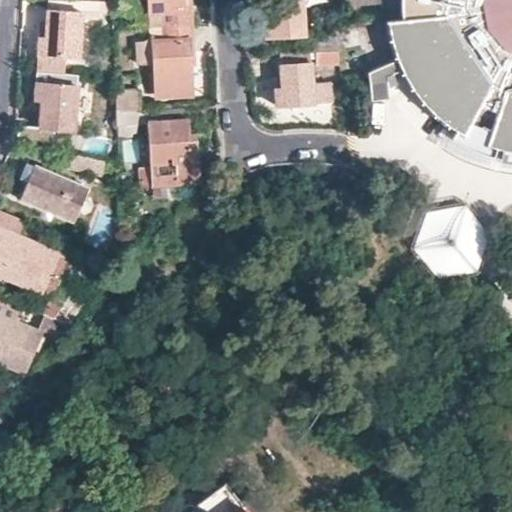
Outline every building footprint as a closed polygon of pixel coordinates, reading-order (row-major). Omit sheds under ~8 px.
[(80,54),(83,12),(101,13),(102,1),(81,0),(49,0),(48,27),(47,34),(40,34),(39,51),(43,52),(42,57),(39,57),(38,70),(65,72),(66,53),(80,54)] [(150,0),(152,25),(192,23),(191,0),(150,0)] [(305,31),(303,0),(272,0),(274,13),(268,14),(269,23),(269,32),(305,31)] [(511,0),(404,0),(404,12),(388,15),(389,23),(396,50),(400,59),(403,66),(405,69),(418,91),(419,92),(437,112),(459,128),(474,135),(499,144),(500,144),(511,145),(511,0)] [(194,46),(192,23),(152,25),(153,36),(148,41),(138,42),(139,62),(154,61),(156,94),(194,92),(192,56),(195,55),(194,46)] [(313,48),(340,47),(338,32),(312,33),(313,48)] [(340,47),(313,48),(281,50),(281,60),(280,60),(281,73),(282,84),(277,85),(275,85),(276,103),(331,100),(328,62),(342,61),(340,47)] [(403,66),(400,59),(369,73),(373,102),(390,100),(389,89),(388,77),(394,74),(405,69),(403,66)] [(76,127),(80,73),(65,72),(38,70),(36,96),(43,97),(43,108),(41,125),(76,127)] [(399,84),(394,74),(388,77),(389,89),(399,84)] [(142,106),(144,106),(142,88),(118,89),(119,108),(142,106)] [(143,123),(142,106),(119,108),(120,124),(129,124),(129,132),(140,131),(139,123),(143,123)] [(150,122),(190,119),(190,107),(149,109),(150,122)] [(201,179),(199,147),(192,147),(191,132),(190,119),(150,122),(152,166),(144,167),(144,183),(201,179)] [(129,132),(129,124),(120,124),(120,132),(129,132)] [(499,144),(474,135),(459,128),(452,140),(443,135),(437,146),(451,153),(465,160),(481,166),(501,173),(504,161),(495,158),(499,144)] [(199,140),(198,131),(191,132),(192,147),(199,147),(199,140)] [(102,172),(105,159),(67,150),(64,163),(102,172)] [(35,162),(27,157),(19,175),(27,179),(35,162)] [(74,218),(88,184),(36,160),(35,162),(27,179),(24,185),(20,194),(74,218)] [(72,257),(21,234),(29,217),(0,205),(0,270),(49,292),(58,271),(71,277),(77,265),(72,257)] [(490,235),(466,207),(428,213),(415,249),(440,278),(477,271),(490,235)] [(53,315),(69,321),(88,298),(75,288),(53,315)] [(24,305),(0,294),(0,313),(18,321),(24,305)] [(0,358),(25,370),(42,331),(18,321),(0,313),(0,358)] [(44,327),(59,334),(69,321),(53,315),(49,313),(44,327)] [(0,392),(13,399),(20,389),(0,380),(0,392)] [(247,511),(224,481),(197,501),(191,498),(179,507),(178,511),(247,511)]
